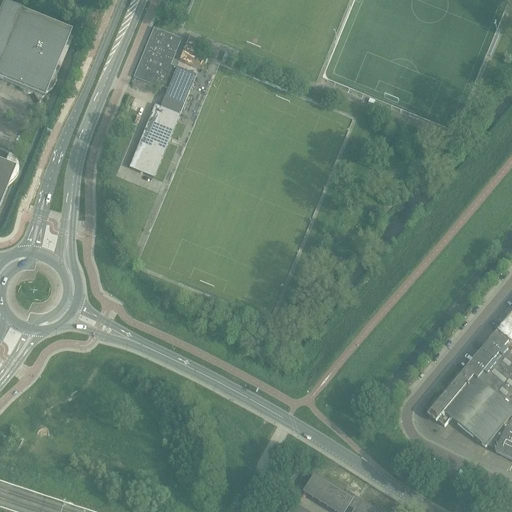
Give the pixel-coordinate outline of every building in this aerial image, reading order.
[(56,77),(56,75),(56,73),(56,72),(68,42),(72,32),(21,11),(21,12),(5,5),(0,2),(0,57),(2,58),(0,63),(0,80),(21,90),(22,91),(23,92),(24,93),(25,94),(26,94),(27,94),(28,95),(29,95),(30,95),(31,95),(33,94),(34,94),(35,93),(36,93),(40,101),(38,105),(39,106),(40,103),(41,101),(43,99),(44,97),(45,96),(46,95),(48,93),(50,92),(51,90),(52,90),(53,88),(54,86),(55,85),(56,84),(56,83),(56,81),(56,80),(56,78),(56,77)] [(154,29),(134,78),(161,90),(163,87),(171,67),(174,59),(182,40),(171,36),(154,29)] [(179,61),(191,66),(201,43),(189,38),(179,61)] [(155,106),(129,169),(154,179),(169,144),(171,138),(178,122),(180,116),(196,77),(171,67),(163,87),(168,89),(161,108),(155,106)] [(122,136),(114,152),(118,155),(127,138),(122,136)] [(0,207),(9,186),(13,182),(14,181),(15,180),(16,179),(17,178),(17,177),(18,176),(18,174),(19,173),(19,172),(19,170),(19,168),(19,167),(19,166),(18,164),(18,163),(17,162),(17,161),(16,160),(15,158),(14,157),(13,156),(11,155),(9,154),(0,150),(0,151),(9,155),(5,164),(0,162),(0,207)] [(511,316),(498,333),(511,344),(511,316)] [(511,377),(511,344),(498,333),(482,353),(511,377)] [(511,377),(482,353),(466,372),(497,397),(511,378),(511,377)] [(511,417),(511,409),(497,397),(466,372),(428,418),(436,424),(438,422),(445,428),(451,420),(485,448),(487,446),(511,417)] [(496,453),(511,420),(511,417),(487,446),(496,453)] [(511,420),(496,453),(511,460),(511,420)] [(305,494),(333,511),(301,511),(296,508),(293,511),(377,511),(347,493),(345,496),(315,477),(305,494)]
